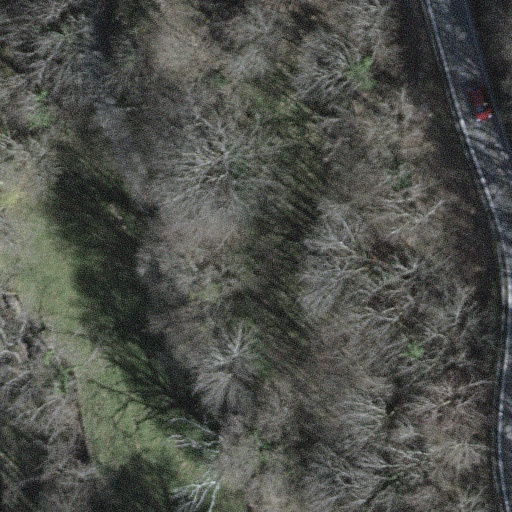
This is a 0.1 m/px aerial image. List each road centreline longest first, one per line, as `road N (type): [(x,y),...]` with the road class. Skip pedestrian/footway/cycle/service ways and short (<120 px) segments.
road 1 (track): [(291,511),(183,0)]
road 2 (unclassified): [(447,0),(511,204)]
